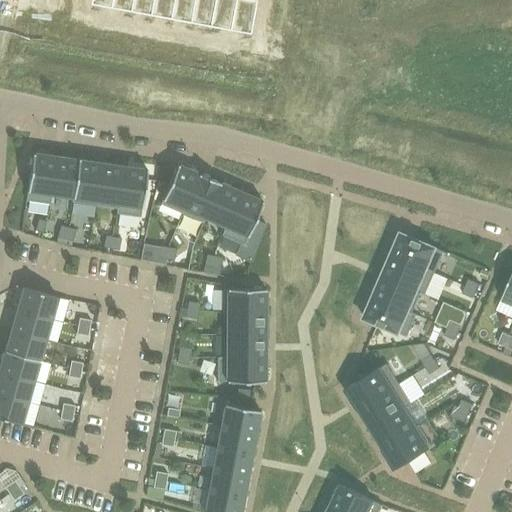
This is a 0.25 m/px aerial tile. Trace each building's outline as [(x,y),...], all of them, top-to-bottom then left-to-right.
[(91,0),(91,5),(111,9),(112,0),(91,0)] [(112,0),(111,9),(131,13),(133,0),(112,0)] [(133,0),(131,13),(151,16),(153,0),(133,0)] [(153,0),(151,16),(171,20),(174,0),(153,0)] [(174,0),(171,20),(191,24),(195,0),(174,0)] [(195,0),(191,24),(211,28),(215,0),(195,0)] [(215,0),(211,28),(230,31),(236,0),(215,0)] [(254,0),(236,0),(230,31),(251,35),(257,1),(254,0)] [(457,0),(449,0),(438,6),(455,37),(472,28),(457,0)] [(480,0),(457,0),(472,28),(490,18),(480,0)] [(503,0),(480,0),(490,18),(508,8),(503,0)] [(511,0),(503,0),(508,8),(511,6),(511,0)] [(438,6),(419,17),(436,47),(455,37),(438,6)] [(488,86),(480,95),(485,101),(494,92),(488,86)] [(29,174),(25,201),(49,204),(50,196),(56,156),(32,153),(29,174)] [(56,156),(50,196),(72,199),(78,159),(56,156)] [(72,199),(72,201),(95,204),(101,162),(78,159),(72,199)] [(101,162),(95,204),(117,208),(123,166),(101,162)] [(177,164),(161,201),(183,210),(199,173),(177,164)] [(117,208),(116,213),(140,216),(147,169),(123,166),(117,208)] [(199,173),(183,210),(204,219),(220,182),(199,173)] [(220,182),(204,219),(225,228),(241,191),(220,182)] [(225,228),(222,235),(244,245),(247,238),(255,219),(263,201),(241,191),(225,228)] [(38,219),(35,230),(43,232),(46,221),(38,219)] [(60,225),(57,235),(65,238),(68,227),(60,225)] [(68,227),(65,238),(73,240),(76,229),(68,227)] [(400,232),(391,254),(426,269),(436,247),(400,232)] [(105,235),(103,247),(111,248),(113,237),(105,235)] [(113,237),(111,248),(119,250),(121,238),(113,237)] [(160,245),(158,256),(166,258),(168,247),(160,245)] [(168,247),(166,258),(174,259),(176,248),(168,247)] [(206,254),(204,266),(212,267),(214,255),(206,254)] [(391,254),(382,275),(417,290),(426,269),(391,254)] [(214,255),(212,267),(220,269),(222,257),(214,255)] [(511,273),(501,298),(511,302),(511,273)] [(382,275),(373,296),(408,311),(417,290),(382,275)] [(468,278),(465,285),(476,290),(479,283),(468,278)] [(465,285),(462,293),(473,297),(476,290),(465,285)] [(22,287),(16,308),(51,318),(57,297),(22,287)] [(227,288),(227,311),(265,312),(265,288),(227,288)] [(373,296),(363,318),(399,333),(408,311),(373,296)] [(188,305),(187,313),(190,313),(197,314),(199,315),(200,307),(188,305)] [(16,308),(10,329),(45,339),(51,318),(16,308)] [(227,311),(227,334),(265,335),(265,312),(227,311)] [(187,313),(185,320),(197,323),(199,315),(197,314),(190,313),(187,313)] [(79,318),(77,326),(89,328),(91,320),(79,318)] [(450,320),(446,328),(457,332),(461,325),(450,320)] [(77,326),(76,333),(88,336),(89,328),(77,326)] [(446,328),(443,335),(454,340),(457,332),(446,328)] [(10,329),(4,350),(39,360),(45,339),(10,329)] [(502,333),(497,344),(505,347),(510,336),(502,333)] [(227,334),(226,358),(265,358),(265,335),(227,334)] [(4,350),(0,365),(0,370),(33,380),(39,360),(4,350)] [(180,352),(178,360),(190,362),(191,354),(180,352)] [(431,354),(421,360),(426,367),(435,361),(431,354)] [(226,358),(226,381),(265,382),(265,358),(226,358)] [(71,360),(69,368),(81,370),(83,362),(71,360)] [(178,360),(177,368),(188,370),(190,362),(178,360)] [(435,361),(426,367),(430,373),(439,367),(435,361)] [(69,368),(68,376),(80,378),(81,370),(69,368)] [(378,368),(346,388),(358,408),(391,388),(378,368)] [(0,370),(0,393),(27,401),(33,380),(0,370)] [(391,388),(358,408),(371,428),(403,408),(391,388)] [(0,393),(0,416),(21,423),(27,401),(0,393)] [(462,399),(458,407),(469,411),(472,404),(462,399)] [(63,403),(61,411),(73,413),(75,405),(63,403)] [(224,403),(220,425),(255,432),(259,411),(259,412),(260,410),(259,410),(224,403)] [(168,407),(166,415),(178,417),(179,410),(168,407)] [(458,407),(454,417),(464,421),(469,411),(458,407)] [(403,408),(371,428),(383,448),(415,428),(403,408)] [(61,411),(60,419),(72,421),(73,413),(61,411)] [(220,425),(216,447),(251,453),(255,432),(220,425)] [(164,428),(162,436),(174,438),(175,431),(164,428)] [(415,428),(383,448),(395,468),(398,466),(399,465),(428,448),(415,428)] [(162,436),(161,444),(173,446),(174,438),(162,436)] [(216,447),(212,467),(247,474),(251,453),(216,447)] [(212,467),(208,489),(243,496),(247,474),(212,467)] [(156,471),(154,479),(166,481),(167,473),(156,471)] [(154,479),(153,487),(164,489),(166,481),(154,479)] [(14,480),(5,487),(9,493),(19,487),(14,480)] [(340,484),(329,506),(342,511),(370,511),(376,501),(340,484)] [(19,487),(9,493),(14,500),(24,493),(19,487)] [(208,489),(204,511),(209,511),(239,511),(243,496),(208,489)]
